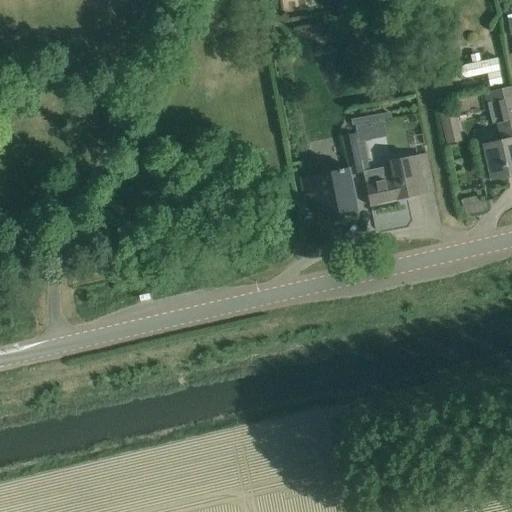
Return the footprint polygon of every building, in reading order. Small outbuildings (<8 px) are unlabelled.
[(467,80),(490,75),(493,88),(505,85),(499,60),(483,63),(481,54),(472,56),(474,65),(464,67),(467,80)] [(499,128),(502,142),(484,146),(491,179),(511,174),(511,96),(489,102),(496,129),(499,128)] [(384,121),(356,127),(359,143),(387,137),(384,121)] [(364,173),(362,163),(356,134),(342,137),(349,168),(301,178),(304,194),(306,203),(319,201),(322,216),(357,209),(350,176),(364,173)] [(367,161),(362,163),(364,173),(366,185),(370,206),(399,201),(399,200),(420,196),(411,157),(390,161),(391,166),(369,171),(367,161)]
